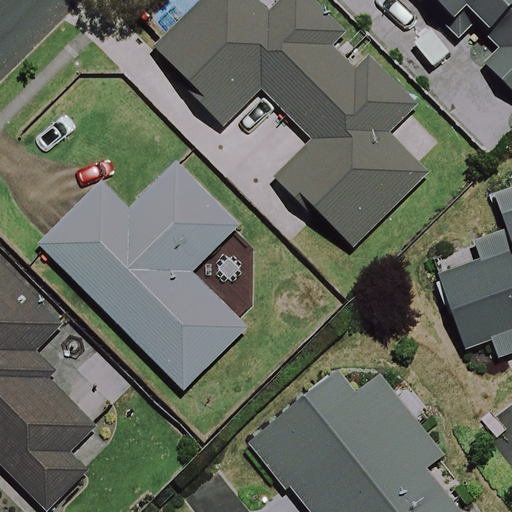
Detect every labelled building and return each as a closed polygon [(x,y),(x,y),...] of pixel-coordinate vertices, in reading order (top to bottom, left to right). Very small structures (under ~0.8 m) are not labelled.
[(283,0),(272,12),(260,0),(206,0),(151,54),(226,130),(262,96),(311,147),(277,180),(350,254),(427,179),(389,139),(418,111),(309,0),(283,0)] [(511,0),(424,0),(456,30),(466,20),(497,51),(479,69),(511,100),(511,0)] [(235,233),(175,171),(127,218),(101,191),(40,250),(182,396),(243,336),(188,279),(235,233)] [(511,202),(500,207),(511,239),(511,247),(442,273),(468,345),(511,329),(511,202)] [(61,333),(0,270),(0,468),(42,511),(53,511),(88,478),(68,457),(94,432),(48,384),(53,379),(34,359),(61,333)] [(244,438),(302,511),(453,511),(419,468),(438,453),(376,375),(357,390),(337,365),(244,438)]
